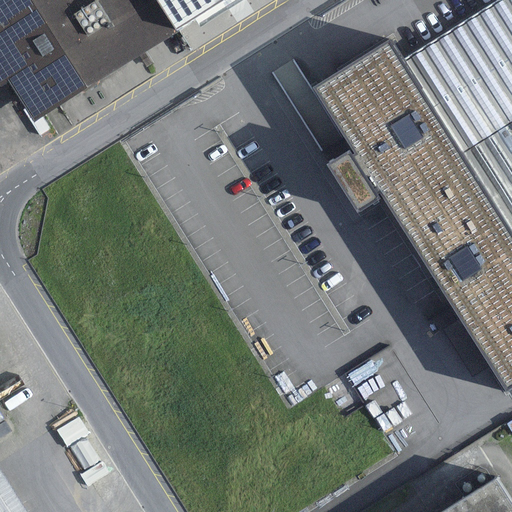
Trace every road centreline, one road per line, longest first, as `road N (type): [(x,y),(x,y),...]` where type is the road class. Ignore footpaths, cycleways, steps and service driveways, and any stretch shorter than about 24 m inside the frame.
road 1 (unclassified): [(312,0),(0,198)]
road 2 (unclassified): [(0,248),(165,511)]
